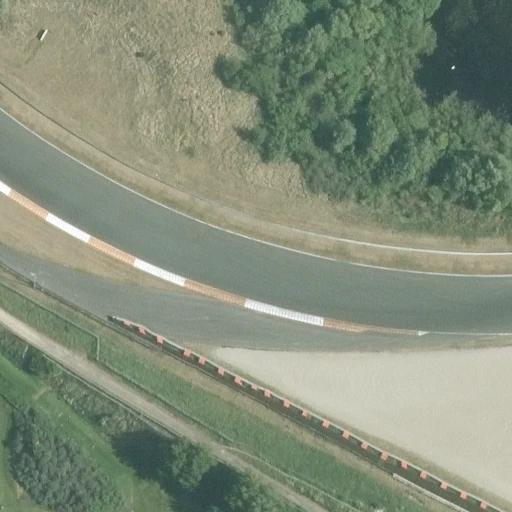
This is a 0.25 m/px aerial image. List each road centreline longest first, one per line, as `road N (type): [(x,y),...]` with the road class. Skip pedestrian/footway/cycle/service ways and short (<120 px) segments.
road 1 (track): [(0,315),(206,446)]
road 2 (track): [(206,446),(315,511)]
